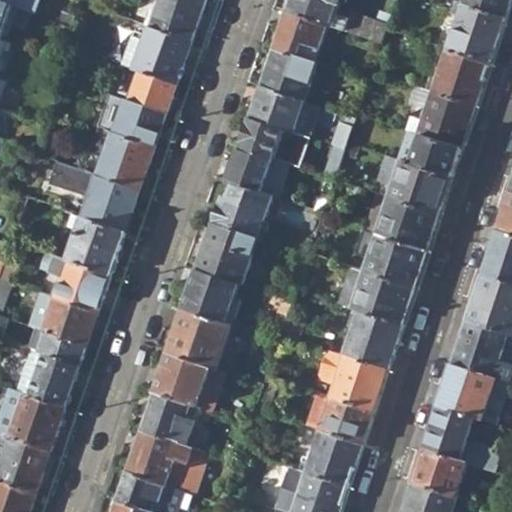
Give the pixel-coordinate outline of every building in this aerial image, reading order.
[(0,0),(0,36),(1,37),(13,5),(0,0)] [(32,0),(15,0),(13,5),(28,11),(32,0)] [(156,27),(193,41),(206,0),(160,0),(155,14),(160,15),(156,27)] [(329,25),(344,30),(350,14),(338,10),(341,0),(292,0),(288,11),(329,25)] [(464,0),(463,3),(505,18),(510,0),(464,0)] [(463,3),(448,49),(490,63),(505,18),(463,3)] [(275,49),(316,63),(329,25),(288,11),(275,49)] [(351,12),(350,14),(344,30),(382,43),(388,25),(351,12)] [(141,70),(178,83),(193,41),(156,27),(151,41),(135,35),(125,65),(141,70)] [(263,86),(306,101),(319,64),(316,63),(275,49),(263,86)] [(434,91),(476,105),(490,63),(448,49),(447,49),(434,91)] [(141,70),(130,102),(167,114),(178,83),(141,70)] [(0,74),(0,106),(1,106),(11,79),(0,74)] [(285,128),(295,131),(306,101),(263,86),(252,117),(285,128)] [(421,135),(462,148),(476,105),(434,91),(419,134),(421,135)] [(167,114),(130,102),(128,101),(109,95),(98,127),(114,133),(117,134),(156,148),(167,114)] [(295,131),(311,137),(322,106),(306,101),(295,131)] [(241,147),(274,158),(301,167),(311,137),(295,131),(285,128),(252,117),(241,147)] [(334,145),(346,149),(348,142),(354,125),(339,120),(332,143),(334,145)] [(114,133),(99,175),(142,190),(156,148),(117,134),(114,133)] [(420,139),(412,163),(452,177),(462,148),(421,135),(420,139)] [(410,136),(402,160),(412,163),(420,139),(410,136)] [(324,175),(335,179),(346,149),(334,145),(324,175)] [(230,180),(263,191),(274,158),(241,147),(230,180)] [(388,155),(381,178),(394,183),(389,197),(440,214),(452,177),(412,163),(402,160),(388,155)] [(83,216),(127,232),(142,190),(99,175),(80,168),(72,189),(76,196),(71,212),(83,216)] [(216,222),(258,236),(273,195),(263,191),(230,180),(216,222)] [(498,230),(511,234),(511,190),(511,191),(498,230)] [(363,229),(377,233),(389,197),(376,192),(363,229)] [(440,214),(389,197),(377,233),(428,251),(440,214)] [(92,236),(82,264),(112,275),(127,232),(83,216),(78,231),(92,236)] [(239,283),(243,285),(259,237),(258,236),(216,222),(199,269),(239,283)] [(484,273),(511,282),(511,234),(498,230),(484,273)] [(364,270),(416,288),(428,251),(377,233),(364,270)] [(71,301),(99,312),(112,275),(82,264),(71,260),(65,277),(77,282),(71,301)] [(416,288),(364,270),(350,265),(338,302),(359,309),(404,324),(416,288)] [(186,309),(225,323),(239,283),(199,269),(186,309)] [(509,334),(511,334),(511,282),(484,273),(468,320),(509,334)] [(0,314),(14,319),(25,286),(0,276),(0,314)] [(279,341),(293,302),(271,294),(266,309),(280,314),(271,338),(279,341)] [(61,298),(49,332),(59,335),(71,301),(61,298)] [(71,301),(59,335),(62,336),(88,346),(99,312),(71,301)] [(171,351),(218,367),(232,325),(225,323),(186,309),(171,351)] [(404,324),(359,309),(344,354),(389,369),(404,324)] [(0,335),(15,341),(22,322),(14,319),(0,314),(0,335)] [(496,377),(500,378),(504,363),(500,362),(509,334),(468,320),(454,363),(496,377)] [(45,352),(55,355),(62,336),(59,335),(49,332),(47,331),(41,350),(45,352)] [(88,346),(62,336),(55,355),(81,365),(88,346)] [(335,383),(344,354),(325,348),(317,372),(320,378),(335,383)] [(200,405),(204,407),(218,367),(171,351),(157,391),(200,405)] [(31,394),(67,407),(81,365),(55,355),(45,352),(31,394)] [(330,395),(376,410),(389,369),(344,354),(335,383),(330,395)] [(476,417),(482,419),(489,421),(494,405),(487,402),(496,377),(454,363),(440,405),(476,417)] [(144,428),(187,443),(200,405),(157,391),(144,428)] [(12,435),(52,449),(67,407),(31,394),(26,392),(12,435)] [(320,428),(364,443),(376,410),(330,395),(320,428)] [(469,462),(497,471),(501,457),(491,453),(491,451),(466,445),(476,417),(440,405),(426,447),(469,462)] [(186,491),(197,495),(212,451),(187,443),(144,428),(130,472),(186,491)] [(306,470),(351,485),(364,443),(320,428),(306,470)] [(0,469),(12,435),(0,430),(0,469)] [(52,449),(12,435),(0,469),(0,479),(37,492),(52,449)] [(415,481),(458,495),(469,462),(426,447),(415,481)] [(286,511),(341,511),(351,485),(306,470),(292,465),(277,509),(286,511)] [(178,511),(186,491),(130,472),(120,500),(154,511),(178,511)] [(0,511),(30,511),(37,492),(0,479),(0,511)] [(404,511),(454,511),(459,496),(458,495),(415,481),(404,511)] [(115,511),(154,511),(120,500),(115,511)]
